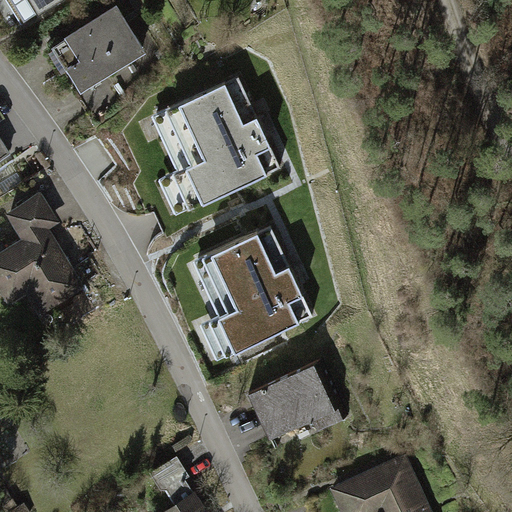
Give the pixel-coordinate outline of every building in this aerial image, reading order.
[(12,0),(26,23),(64,0),(12,0)] [(123,6),(53,50),(83,97),(134,65),(152,94),(170,82),(123,6)] [(239,75),(132,124),(174,215),(281,166),(239,75)] [(0,145),(0,175),(14,166),(0,145)] [(0,233),(14,254),(49,230),(27,197),(0,215),(0,233)] [(274,219),(192,257),(216,310),(200,317),(219,358),(318,312),(274,219)] [(14,254),(0,264),(0,273),(29,314),(47,301),(65,327),(99,303),(49,230),(14,254)] [(325,361),(254,394),(275,441),(318,421),(324,435),(353,421),(325,361)] [(433,511),(408,456),(335,489),(345,511),(433,511)] [(209,511),(199,494),(169,511),(209,511)]
